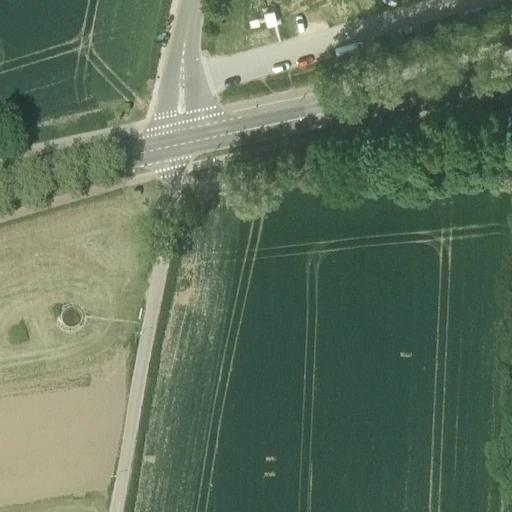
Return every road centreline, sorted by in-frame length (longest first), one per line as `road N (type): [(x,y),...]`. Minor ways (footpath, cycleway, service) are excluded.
road 1 (unclassified): [(115,511),(180,140)]
road 2 (tertiary): [(180,140),(511,71)]
road 3 (tertiary): [(0,183),(180,140)]
road 4 (tertiary): [(180,140),(193,0)]
